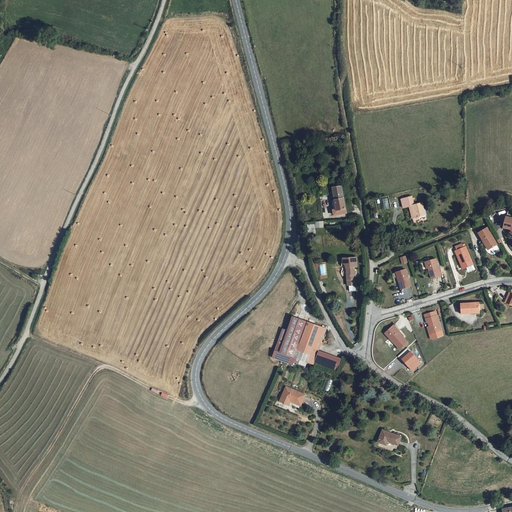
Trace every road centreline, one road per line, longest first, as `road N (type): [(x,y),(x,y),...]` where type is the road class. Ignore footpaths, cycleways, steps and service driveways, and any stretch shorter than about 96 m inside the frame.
road 1 (tertiary): [(449,510),(223,419),(201,398),(195,370),(202,353),(266,289),(286,254)]
road 2 (tertiary): [(286,254),(288,198),(236,0)]
road 3 (residential): [(511,461),(450,410),(361,358)]
road 4 (track): [(103,365),(19,492),(14,511)]
road 5 (residential): [(370,318),(511,281)]
road 6 (track): [(394,254),(462,225),(494,194),(511,194)]
road 7 (residential): [(361,358),(345,349),(305,266),(286,254)]
road 8 (track): [(363,213),(340,86)]
